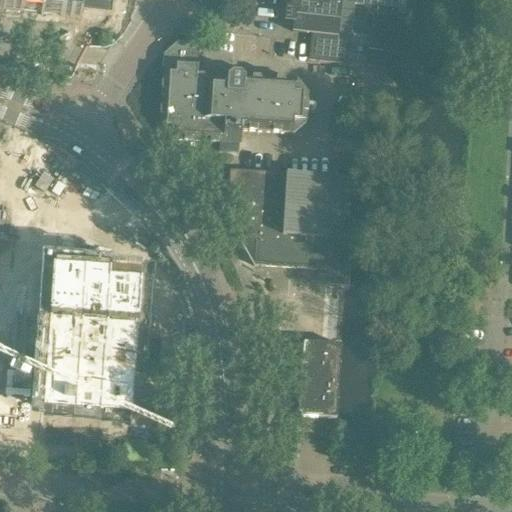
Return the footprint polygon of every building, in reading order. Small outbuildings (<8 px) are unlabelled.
[(0,0),(0,10),(81,20),(82,8),(104,11),(105,0),(0,0)] [(286,0),(284,23),(293,24),(293,27),(292,33),(311,36),(310,49),(309,53),(318,55),(317,63),(347,66),(347,65),(367,67),(367,69),(389,71),(391,54),(397,55),(401,21),(406,22),(408,0),(286,0)] [(199,46),(178,45),(164,57),(159,128),(171,141),(240,146),(241,133),(291,136),(306,124),(307,96),(296,83),(245,80),(240,75),(232,75),(227,79),(197,77),(199,46)] [(318,277),(327,278),(327,287),(344,288),(346,258),(333,257),(334,241),(342,242),(346,180),(229,173),(226,221),(230,221),(230,225),(242,247),(254,248),(253,268),(318,272),(318,277)] [(53,181),(43,175),(34,188),(44,195),(53,181)] [(0,431),(40,434),(42,412),(127,419),(138,283),(106,281),(107,273),(79,271),(49,268),(51,248),(0,244),(0,431)] [(303,345),(300,381),(295,381),(294,400),(299,401),(298,419),(336,421),(340,348),(303,345)] [(438,403),(450,403),(452,382),(439,381),(438,403)]
